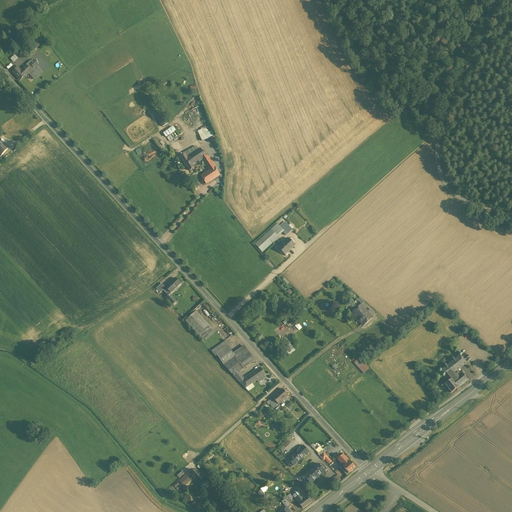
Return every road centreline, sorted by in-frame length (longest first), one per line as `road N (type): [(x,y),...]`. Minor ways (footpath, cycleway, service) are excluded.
road 1 (tertiary): [(370,470),(0,67)]
road 2 (primary): [(370,470),(511,361)]
road 3 (track): [(500,0),(437,137)]
road 4 (track): [(437,137),(330,226)]
road 5 (track): [(437,137),(446,185),(463,200),(511,214)]
